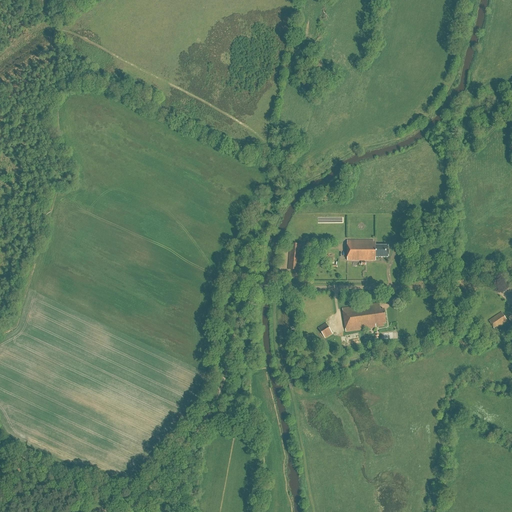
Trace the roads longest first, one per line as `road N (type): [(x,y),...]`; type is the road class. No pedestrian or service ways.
road 1 (track): [(123,511),(213,402),(248,287)]
road 2 (unclassified): [(255,287),(457,288),(511,267)]
